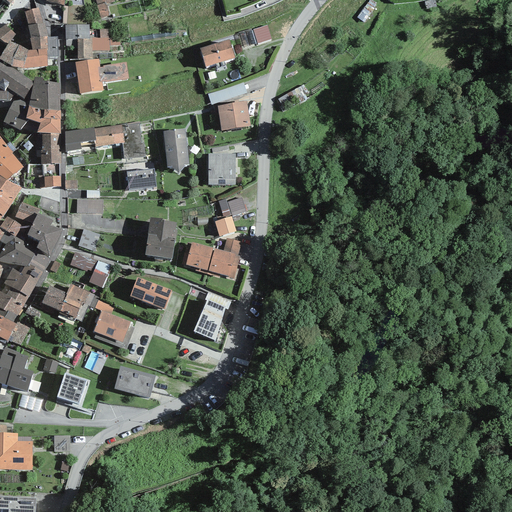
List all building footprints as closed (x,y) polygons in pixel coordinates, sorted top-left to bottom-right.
[(42,24),(38,8),(24,12),(28,25),(42,24)] [(28,25),(31,38),(30,38),(32,50),(46,49),(46,50),(48,50),(47,37),(48,37),(45,23),(42,24),(28,25)] [(10,41),(11,42),(16,35),(5,25),(0,28),(0,39),(7,44),(10,41)] [(89,25),(65,25),(65,40),(77,39),(77,59),(91,59),(91,51),(109,51),(109,38),(100,38),(90,38),(89,25)] [(267,26),(252,31),(257,46),(272,41),(267,26)] [(100,29),(100,38),(109,38),(108,29),(100,29)] [(52,56),(58,57),(57,37),(48,37),(47,37),(48,50),(46,50),(47,57),(52,56)] [(12,67),(0,59),(0,57),(7,44),(0,39),(0,86),(0,100),(11,100),(15,93),(24,99),(33,85),(32,81),(12,67)] [(229,39),(200,48),(205,66),(235,56),(229,39)] [(24,68),(28,50),(19,45),(11,42),(10,41),(7,44),(0,57),(0,59),(12,67),(24,68)] [(39,67),(47,66),(47,57),(46,50),(46,49),(32,50),(28,50),(24,68),(39,67)] [(99,59),(75,62),(80,94),(103,90),(102,82),(128,79),(126,63),(103,66),(103,67),(100,68),(99,59)] [(59,83),(43,80),(43,78),(35,77),(29,105),(32,108),(44,110),(60,111),(59,83)] [(19,100),(13,101),(3,122),(20,130),(28,119),(26,118),(29,105),(19,100)] [(247,102),(217,107),(221,131),(250,127),(247,102)] [(60,119),(61,120),(60,111),(44,110),(32,108),(29,105),(26,118),(28,119),(40,123),(37,132),(42,133),(61,134),(60,119)] [(139,122),(121,125),(124,142),(122,143),(123,159),(144,157),(143,143),(141,143),(139,122)] [(121,125),(94,128),(96,141),(93,141),(94,144),(95,147),(122,143),(124,142),(121,125)] [(94,127),(65,132),(65,152),(80,149),(80,146),(94,144),(93,141),(96,141),(94,128),(94,127)] [(185,129),(163,131),(167,168),(171,167),(179,173),(185,166),(189,165),(185,129)] [(41,151),(41,164),(61,163),(61,134),(42,133),(42,150),(41,151)] [(0,165),(12,153),(13,153),(1,138),(0,138),(0,165)] [(0,174),(8,179),(23,167),(12,153),(0,165),(0,174)] [(236,154),(208,154),(208,185),(236,185),(236,154)] [(154,169),(127,172),(129,190),(156,187),(154,169)] [(61,187),(60,176),(38,177),(39,188),(61,187)] [(3,216),(10,206),(21,188),(6,180),(0,188),(0,219),(3,216)] [(40,210),(21,202),(15,217),(32,224),(38,213),(40,210)] [(105,217),(105,202),(79,202),(79,217),(105,217)] [(51,226),(53,221),(45,217),(38,213),(32,224),(27,235),(39,241),(36,248),(38,249),(50,256),(63,230),(51,226)] [(22,226),(7,217),(0,226),(0,241),(5,244),(16,237),(22,226)] [(162,219),(150,218),(145,255),(172,259),(177,223),(162,221),(162,219)] [(231,220),(215,225),(219,238),(235,233),(231,220)] [(97,256),(102,238),(85,233),(80,251),(97,256)] [(5,244),(0,253),(0,261),(13,264),(24,267),(27,267),(29,264),(32,259),(34,255),(34,254),(38,249),(36,248),(16,237),(5,244)] [(214,248),(207,271),(234,278),(240,256),(238,255),(242,242),(227,238),(223,251),(214,248)] [(207,271),(214,248),(192,242),(186,265),(207,271)] [(36,257),(34,255),(32,259),(29,264),(42,272),(50,259),(44,255),(37,254),(36,257)] [(72,268),(94,277),(99,264),(77,256),(72,268)] [(39,278),(42,272),(29,264),(27,267),(24,267),(20,273),(20,275),(36,284),(39,278)] [(105,292),(113,268),(98,264),(91,288),(105,292)] [(20,273),(12,268),(9,274),(4,284),(29,297),(36,284),(20,275),(20,273)] [(171,291),(137,277),(130,296),(164,310),(171,291)] [(0,289),(0,314),(14,322),(17,316),(29,297),(4,284),(0,289)] [(70,284),(66,293),(49,286),(41,303),(59,310),(75,318),(75,319),(82,321),(88,305),(95,308),(98,300),(99,297),(94,296),(95,295),(70,284)] [(225,307),(207,299),(193,331),(215,341),(225,307)] [(98,300),(95,308),(101,311),(110,315),(114,307),(98,300)] [(110,315),(101,311),(93,331),(122,343),(130,323),(110,315)] [(16,324),(0,315),(0,337),(6,340),(16,324)] [(30,329),(18,322),(8,341),(11,342),(11,341),(20,345),(30,329)] [(17,352),(5,347),(2,353),(0,358),(0,383),(6,385),(17,353),(17,352)] [(28,356),(17,353),(6,385),(27,391),(33,371),(24,369),(28,356)] [(155,376),(120,367),(114,389),(149,398),(155,376)] [(86,379),(65,372),(56,397),(78,404),(86,379)] [(17,436),(0,435),(0,471),(32,472),(33,443),(17,443),(17,436)] [(35,511),(36,500),(0,498),(0,511),(35,511)]
